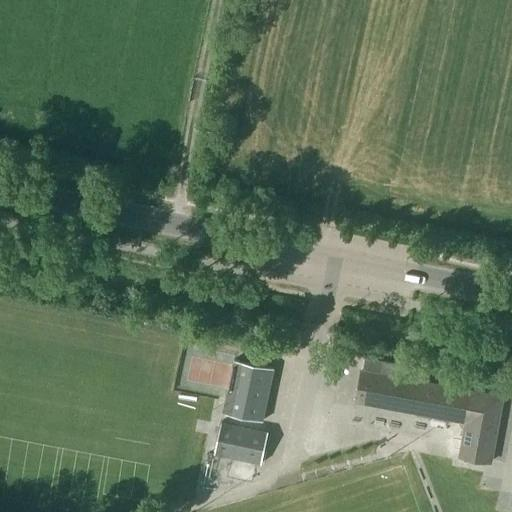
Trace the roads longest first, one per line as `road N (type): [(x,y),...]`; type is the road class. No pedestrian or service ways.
road 1 (secondary): [(511,292),(0,188)]
road 2 (track): [(217,0),(175,224)]
